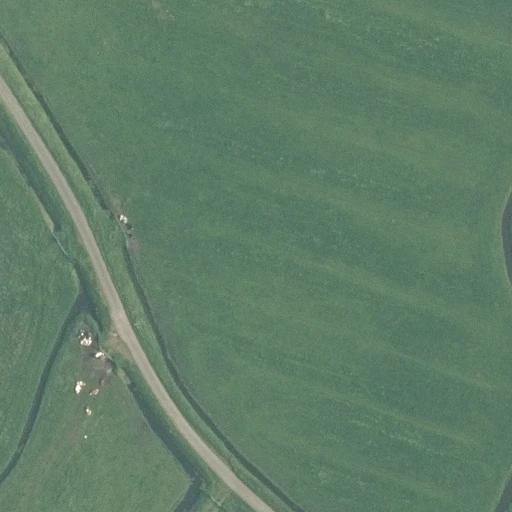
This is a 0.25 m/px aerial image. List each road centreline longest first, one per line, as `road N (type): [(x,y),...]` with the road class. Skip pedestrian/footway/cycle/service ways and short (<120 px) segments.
road 1 (residential): [(265,511),(168,413),(79,215),(0,82)]
road 2 (track): [(23,511),(122,321)]
